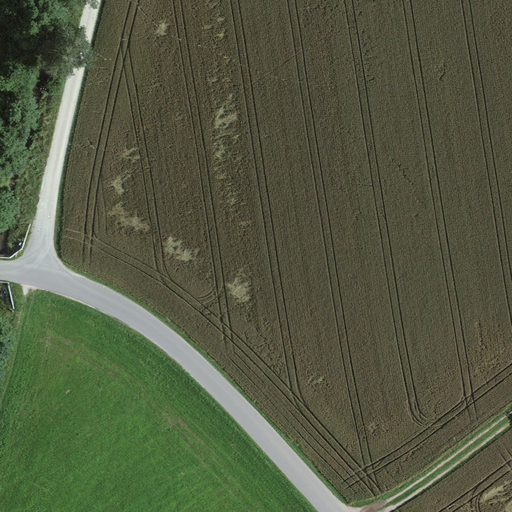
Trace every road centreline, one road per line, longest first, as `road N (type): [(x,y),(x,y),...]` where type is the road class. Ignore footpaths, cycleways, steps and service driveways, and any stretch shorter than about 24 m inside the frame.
road 1 (unclassified): [(0,270),(81,288),(166,336),(334,511)]
road 2 (track): [(26,271),(95,0)]
road 3 (track): [(368,511),(407,496),(511,416)]
